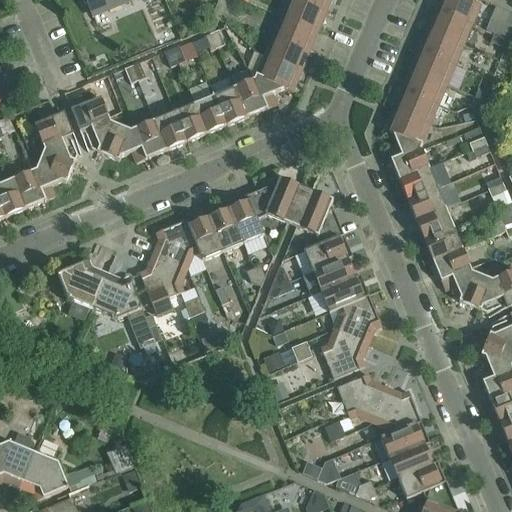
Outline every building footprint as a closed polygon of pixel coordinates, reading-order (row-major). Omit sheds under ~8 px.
[(150,0),(85,0),(93,18),(136,0),(142,0),(144,3),(150,0)] [(287,0),(280,19),(317,34),(326,14),(291,0),(287,0)] [(291,0),(326,14),(331,0),(291,0)] [(439,0),(434,13),(471,28),(480,7),(461,0),(439,0)] [(511,17),(498,12),(490,33),(509,40),(511,32),(511,17)] [(426,33),(463,48),(471,28),(434,13),(426,33)] [(272,39),(309,54),(317,34),(280,19),(272,39)] [(217,51),(225,48),(218,33),(211,36),(217,51)] [(417,53),(455,68),(463,48),(426,33),(417,53)] [(210,54),(217,51),(211,36),(204,39),(210,54)] [(492,38),(490,45),(505,50),(507,43),(492,38)] [(264,59),(301,74),(309,54),(272,39),(264,59)] [(171,52),(177,67),(185,64),(179,49),(171,52)] [(170,70),(177,67),(171,52),(164,55),(170,70)] [(409,72),(447,88),(455,68),(417,53),(409,72)] [(264,59),(254,82),(266,112),(277,108),(272,97),(284,92),(292,95),(301,74),(264,59)] [(139,66),(131,69),(137,83),(145,80),(139,66)] [(130,86),(137,83),(131,69),(124,72),(130,86)] [(401,92),(439,108),(447,88),(409,72),(401,92)] [(35,89),(29,74),(18,79),(25,93),(35,89)] [(234,90),(234,91),(246,121),(266,112),(254,82),(234,90)] [(214,99),(226,129),(246,121),(234,91),(214,99)] [(483,103),(486,95),(477,91),(474,99),(483,103)] [(392,112),(431,128),(439,108),(401,92),(392,112)] [(91,129),(109,121),(100,100),(85,107),(82,99),(67,105),(71,113),(70,113),(79,134),(84,145),(95,141),(91,129)] [(226,129),(214,99),(194,107),(206,137),(226,129)] [(194,107),(174,115),(186,145),(206,137),(194,107)] [(397,149),(386,154),(391,164),(420,151),(431,128),(392,112),(384,133),(392,137),(397,149)] [(464,125),(475,121),(472,113),(461,117),(464,125)] [(186,145),(174,115),(154,123),(166,153),(186,145)] [(66,153),(78,148),(73,137),(64,116),(34,128),(43,149),(61,141),(66,153)] [(146,162),(134,132),(130,133),(111,125),(109,121),(91,129),(95,141),(84,145),(87,154),(91,152),(119,164),(120,160),(132,155),(136,166),(146,162)] [(166,153),(154,123),(134,132),(146,162),(166,153)] [(468,147),(471,154),(486,147),(483,140),(468,147)] [(81,157),(78,148),(66,153),(61,141),(43,149),(44,153),(36,172),(32,174),(44,204),(55,200),(50,189),(61,184),(65,186),(77,158),(81,157)] [(471,154),(474,161),(489,155),(486,147),(471,154)] [(391,164),(399,184),(429,171),(421,152),(420,151),(391,164)] [(407,204),(437,191),(429,171),(399,184),(407,204)] [(12,182),(25,212),(44,204),(32,174),(12,182)] [(485,186),(488,194),(503,187),(500,180),(485,186)] [(256,223),(257,222),(267,218),(286,226),(301,190),(279,181),(276,188),(274,187),(245,199),(247,204),(248,203),(256,223)] [(0,187),(0,209),(5,220),(25,212),(12,182),(0,187)] [(488,194),(491,201),(506,195),(503,187),(488,194)] [(415,224),(445,211),(437,191),(407,204),(415,224)] [(339,241),(339,242),(344,240),(332,211),(330,210),(333,203),(310,194),(296,230),(315,238),(319,248),(319,249),(339,241)] [(228,212),(243,247),(264,238),(257,222),(256,223),(248,203),(247,204),(228,212)] [(445,211),(415,224),(424,244),(454,231),(445,211)] [(242,247),(243,247),(228,212),(208,220),(223,255),(233,251),(235,257),(245,254),(242,247)] [(199,255),(198,256),(202,264),(223,255),(208,220),(189,228),(188,228),(199,255)] [(511,222),(502,226),(505,233),(511,230),(511,222)] [(193,258),(198,256),(199,255),(188,228),(189,228),(187,223),(155,236),(158,243),(152,258),(187,273),(193,258)] [(454,231),(424,244),(432,264),(462,251),(454,231)] [(347,261),(339,242),(339,241),(319,249),(319,248),(303,254),(312,275),(347,261)] [(462,251),(432,264),(440,283),(470,271),(462,251)] [(187,273),(152,258),(145,274),(139,276),(152,308),(155,306),(160,318),(176,311),(171,300),(183,295),(181,288),(187,273)] [(309,300),(320,295),(355,281),(347,261),(312,275),(301,280),(309,300)] [(87,325),(92,312),(107,277),(91,270),(89,264),(57,277),(67,302),(75,305),(70,318),(87,325)] [(253,271),(260,289),(260,290),(265,279),(260,268),(253,271)] [(260,289),(253,271),(245,274),(250,285),(260,289)] [(470,271),(440,283),(444,294),(455,289),(460,301),(459,305),(486,316),(488,320),(496,316),(491,305),(503,300),(495,282),(492,283),(471,275),(470,271)] [(491,305),(496,316),(511,309),(511,274),(495,282),(503,300),(491,305)] [(122,283),(107,277),(92,312),(117,322),(142,312),(129,281),(122,283)] [(270,293),(288,285),(285,278),(274,283),(270,293)] [(329,316),(337,313),(336,312),(363,301),(363,300),(355,281),(320,295),(329,316)] [(288,285),(270,293),(269,293),(280,297),(291,292),(288,285)] [(214,292),(220,307),(229,303),(222,288),(214,292)] [(336,312),(337,313),(339,319),(333,334),(368,348),(374,332),(381,329),(368,298),(363,300),(363,301),(336,312)] [(204,315),(198,300),(184,306),(190,321),(204,315)] [(511,330),(511,316),(499,323),(504,334),(511,330)] [(478,375),(483,386),(511,373),(511,372),(511,369),(511,366),(511,330),(504,334),(499,323),(490,326),(492,330),(481,358),(485,360),(489,371),(478,375)] [(225,333),(213,338),(217,350),(229,346),(225,333)] [(362,363),(368,348),(333,334),(327,348),(320,351),(333,383),(364,370),(362,363)] [(309,352),(306,345),(291,350),(294,358),(309,352)] [(309,352),(294,358),(297,365),(312,359),(309,352)] [(268,375),(284,368),(278,355),(263,361),(268,375)] [(491,406),(511,396),(511,373),(483,386),(491,406)] [(356,420),(371,426),(386,391),(370,384),(368,378),(336,391),(349,422),(356,420)] [(288,400),(283,388),(271,393),(276,405),(288,400)] [(386,432),(388,437),(389,438),(416,427),(416,428),(421,426),(408,394),(401,397),(386,391),(371,426),(386,432)] [(499,426),(511,420),(511,396),(491,406),(499,426)] [(507,446),(511,443),(511,420),(499,426),(507,446)] [(342,432),(339,424),(324,430),(327,438),(342,432)] [(389,438),(388,437),(380,441),(389,462),(424,447),(416,428),(416,427),(389,438)] [(330,445),(345,439),(342,432),(327,438),(330,445)] [(18,491),(33,456),(8,445),(0,448),(0,485),(3,484),(18,491)] [(397,482),(432,467),(424,447),(389,462),(397,482)] [(33,456),(18,491),(34,497),(37,504),(68,491),(58,466),(33,456)] [(316,483),(326,487),(340,481),(332,462),(324,465),(316,483)] [(440,487),(440,486),(432,467),(397,482),(406,503),(422,496),(421,495),(440,487)] [(355,499),(373,491),(370,484),(359,489),(355,499)] [(456,511),(445,484),(440,486),(440,487),(421,495),(422,496),(426,506),(423,511),(456,511)] [(373,491),(355,499),(365,503),(376,499),(373,491)] [(305,511),(325,511),(329,511),(323,497),(313,494),(305,511)] [(269,511),(264,497),(250,502),(253,511),(269,511)] [(76,511),(72,500),(44,511),(76,511)] [(148,511),(144,503),(131,509),(132,511),(148,511)]
